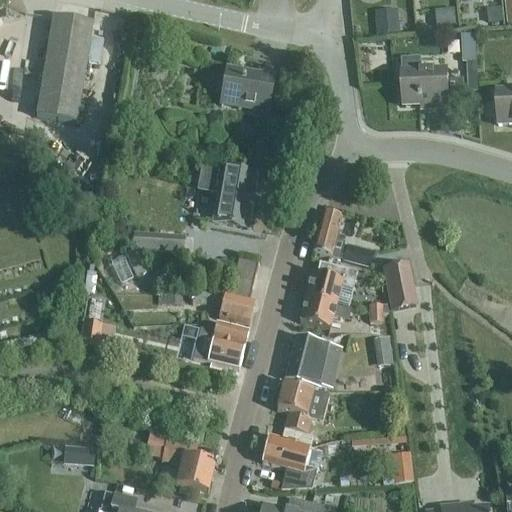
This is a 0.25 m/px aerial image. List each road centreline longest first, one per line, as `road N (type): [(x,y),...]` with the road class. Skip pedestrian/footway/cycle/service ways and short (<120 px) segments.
road 1 (residential): [(222,511),(286,241),(317,179),(355,158)]
road 2 (residential): [(153,0),(330,35)]
road 3 (residential): [(355,158),(443,154),(511,176)]
road 4 (residential): [(355,158),(330,35)]
